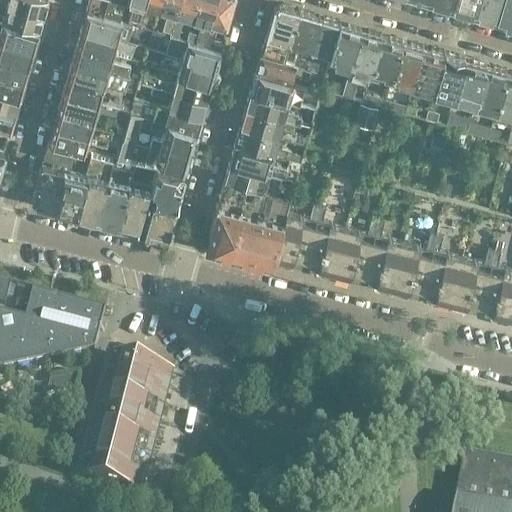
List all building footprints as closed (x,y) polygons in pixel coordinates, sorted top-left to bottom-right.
[(0,0),(0,2),(5,4),(42,15),(46,0),(0,0)] [(98,0),(97,2),(88,0),(85,10),(102,15),(106,0),(98,0)] [(106,0),(102,15),(111,17),(115,0),(106,0)] [(132,0),(134,1),(129,19),(136,21),(141,3),(142,0),(132,0)] [(142,0),(141,3),(136,21),(136,24),(144,27),(150,5),(158,8),(160,0),(142,0)] [(160,0),(158,8),(158,9),(167,12),(162,29),(170,31),(174,14),(178,0),(160,0)] [(178,0),(174,14),(170,31),(169,34),(170,34),(177,37),(183,17),(191,19),(196,0),(178,0)] [(196,0),(191,19),(200,22),(198,32),(188,29),(186,39),(187,39),(203,44),(209,24),(208,24),(215,0),(196,0)] [(215,0),(208,24),(209,24),(203,44),(220,49),(222,39),(214,37),(217,25),(226,28),(233,0),(215,0)] [(454,0),(453,5),(475,11),(478,0),(454,0)] [(478,0),(475,11),(497,17),(502,0),(478,0)] [(511,0),(502,0),(497,17),(511,21),(511,0)] [(0,11),(3,12),(1,20),(38,31),(42,15),(5,4),(0,2),(0,11)] [(273,6),(265,35),(260,53),(285,61),(290,42),(288,41),(298,9),(279,3),(273,6)] [(298,9),(288,41),(290,42),(285,61),(294,64),(299,44),(309,47),(318,15),(298,9)] [(85,10),(80,26),(137,43),(139,34),(120,28),(122,21),(111,17),(102,15),(85,10)] [(318,15),(309,47),(303,66),(311,68),(316,70),(321,51),(329,53),(338,21),(318,15)] [(1,20),(0,19),(0,36),(33,46),(38,31),(1,20)] [(338,21),(329,53),(327,60),(348,66),(359,27),(338,21)] [(80,26),(75,42),(113,53),(115,46),(134,51),(137,43),(80,26)] [(359,27),(348,66),(343,84),(340,94),(350,97),(356,78),(366,81),(368,72),(369,72),(380,33),(359,27)] [(150,38),(149,39),(161,42),(164,33),(152,29),(150,38)] [(380,33),(369,72),(390,78),(401,39),(380,33)] [(182,57),(215,66),(220,49),(203,44),(187,39),(186,39),(177,37),(170,34),(165,52),(182,57)] [(0,53),(29,62),(33,46),(0,36),(0,53)] [(401,39),(390,78),(411,84),(422,46),(401,39)] [(75,42),(71,58),(127,74),(130,66),(111,60),(113,53),(75,42)] [(422,46),(411,84),(432,90),(443,52),(422,46)] [(179,66),(177,73),(210,83),(215,66),(182,57),(165,52),(147,47),(145,56),(160,61),(160,60),(179,66)] [(443,51),(443,52),(432,90),(453,96),(464,57),(443,51)] [(0,71),(24,78),(29,62),(0,53),(0,71)] [(260,53),(255,69),(291,80),(292,73),(308,77),(311,68),(303,66),(295,64),(294,64),(285,61),(260,53)] [(464,57),(453,96),(474,102),(485,63),(464,57)] [(66,74),(104,85),(122,90),(127,74),(71,58),(66,74)] [(485,63),(474,102),(494,109),(506,69),(485,63)] [(294,81),(291,80),(255,69),(250,88),(288,99),(288,100),(304,105),(315,108),(318,100),(303,96),(303,94),(291,91),(294,81)] [(511,71),(506,69),(494,109),(492,116),(511,121),(511,71)] [(0,88),(19,95),(24,78),(0,71),(0,88)] [(153,84),(172,90),(205,99),(210,83),(177,73),(175,80),(141,71),(138,80),(145,82),(153,84)] [(66,74),(62,90),(130,108),(132,100),(102,91),(104,85),(66,74)] [(340,94),(343,84),(329,80),(327,90),(340,94)] [(170,98),(168,106),(200,116),(205,99),(172,90),(153,84),(150,92),(170,98)] [(0,106),(15,111),(19,95),(0,88),(0,106)] [(288,99),(250,88),(245,106),(283,117),(283,118),(298,122),(299,118),(300,115),(297,114),(298,112),(285,108),(288,100),(288,99)] [(62,90),(57,107),(95,117),(97,109),(127,118),(129,110),(130,108),(62,90)] [(361,100),(382,106),(384,98),(363,92),(361,100)] [(142,114),(163,120),(166,121),(196,129),(200,116),(168,106),(141,98),(133,96),(132,100),(130,108),(129,110),(142,114)] [(382,106),(403,112),(405,103),(384,98),(382,106)] [(369,130),(375,107),(354,102),(348,125),(369,130)] [(405,103),(403,112),(416,115),(418,107),(405,103)] [(0,125),(6,127),(6,126),(10,127),(15,111),(0,106),(0,125)] [(245,106),(239,124),(278,135),(277,135),(283,137),(294,139),(306,143),(308,135),(294,131),(295,130),(280,126),(283,118),(283,117),(245,106)] [(95,117),(57,107),(52,123),(90,133),(109,137),(112,128),(93,123),(95,117)] [(424,117),(445,123),(447,115),(448,109),(442,107),(440,113),(426,109),(424,117)] [(142,114),(129,110),(127,118),(121,140),(116,157),(129,160),(130,159),(134,143),(139,123),(142,114)] [(149,146),(157,149),(155,158),(185,167),(196,129),(166,121),(163,120),(142,114),(139,123),(149,126),(149,125),(163,129),(161,138),(151,136),(149,146)] [(447,115),(445,123),(459,127),(461,118),(447,115)] [(466,129),(487,135),(489,126),(468,120),(466,129)] [(52,123),(48,139),(52,140),(76,146),(85,149),(88,141),(100,144),(98,152),(111,155),(116,157),(121,140),(109,137),(90,133),(52,123)] [(239,124),(234,141),(272,153),(300,161),(303,154),(287,149),(288,147),(280,145),(283,137),(277,135),(278,135),(239,124)] [(489,126),(487,135),(497,137),(499,129),(489,126)] [(432,136),(430,144),(441,148),(443,140),(432,136)] [(454,137),(452,143),(461,145),(463,139),(454,137)] [(48,139),(43,157),(50,159),(48,164),(55,166),(54,167),(63,169),(67,170),(69,164),(71,164),(76,146),(52,140),(48,139)] [(234,141),(229,159),(267,170),(281,174),(295,179),(297,171),(282,166),(283,165),(270,161),(272,153),(234,141)] [(511,149),(506,148),(503,159),(511,161),(511,149)] [(87,162),(90,151),(83,149),(80,160),(87,162)] [(84,175),(74,212),(95,218),(111,155),(98,152),(91,150),(86,170),(85,174),(84,174),(84,175)] [(111,155),(95,218),(117,223),(128,182),(130,182),(135,161),(116,157),(111,155)] [(229,159),(224,178),(246,184),(255,187),(262,189),(268,191),(289,197),(293,186),(279,182),(281,174),(267,170),(229,159)] [(128,182),(117,223),(139,229),(148,198),(156,167),(135,161),(130,182),(128,182)] [(48,164),(41,162),(32,195),(34,202),(52,206),(63,169),(54,167),(55,166),(48,164)] [(156,167),(148,198),(174,204),(177,195),(176,195),(183,174),(156,167)] [(63,169),(52,206),(74,212),(84,175),(84,174),(67,170),(63,169)] [(246,184),(224,178),(216,203),(241,209),(260,214),(260,212),(262,213),(268,191),(262,189),(255,187),(251,198),(243,196),(246,184)] [(262,215),(251,257),(270,262),(272,255),(272,256),(283,220),(286,210),(289,197),(268,191),(262,213),(262,215)] [(148,198),(139,229),(148,231),(149,227),(167,231),(170,220),(169,220),(174,204),(148,198)] [(283,220),(272,256),(333,271),(344,225),(322,219),(325,205),(312,202),(309,216),(286,210),(283,220)] [(241,209),(216,203),(205,242),(204,242),(207,247),(208,247),(230,252),(241,209)] [(241,209),(230,252),(251,257),(262,215),(260,214),(241,209)] [(344,225),(333,271),(391,286),(403,240),(380,234),(384,220),(371,217),(367,231),(344,225)] [(403,240),(391,286),(449,300),(461,255),(439,249),(442,235),(429,231),(425,246),(403,240)] [(461,255),(449,300),(508,315),(511,300),(511,268),(496,264),(500,250),(487,247),(484,261),(461,255)] [(9,285),(0,282),(0,304),(4,306),(4,305),(8,286),(9,286),(9,285)] [(0,312),(0,368),(93,350),(104,309),(32,290),(24,319),(0,312)] [(23,303),(15,301),(13,308),(21,310),(23,303)] [(73,476),(73,477),(142,494),(143,493),(141,493),(173,371),(106,353),(105,355),(106,355),(75,476),(73,476)] [(49,381),(45,395),(72,390),(76,375),(49,381)]
